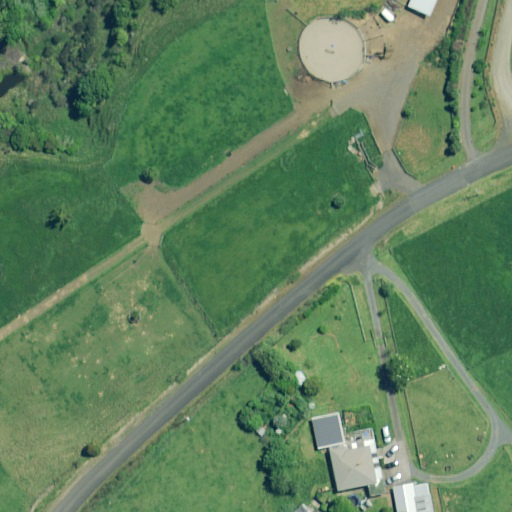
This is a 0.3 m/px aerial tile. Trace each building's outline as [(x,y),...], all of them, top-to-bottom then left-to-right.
[(437,0),(411,0),(409,7),(430,17),(437,0)] [(308,380),(299,370),(292,377),(301,387),(308,380)] [(343,443),(338,416),(313,421),(319,448),(343,443)] [(374,469),(370,447),(331,455),(338,492),(369,486),(371,497),(387,494),(381,468),(374,469)] [(397,511),(433,511),(432,497),(430,483),(395,488),(397,511)]
